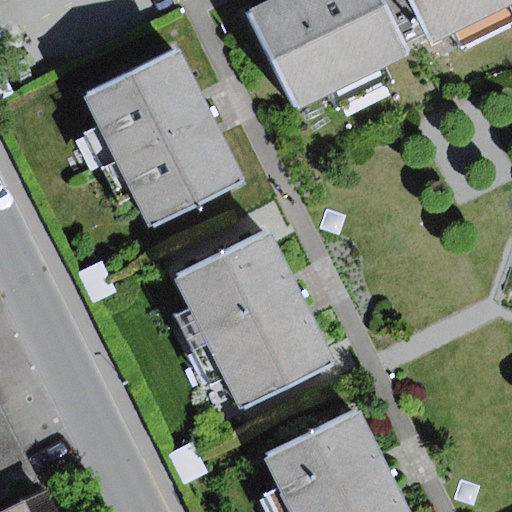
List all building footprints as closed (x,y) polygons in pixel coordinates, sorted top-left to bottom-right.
[(511,0),(269,0),(245,12),(293,109),(403,54),(398,45),(421,34),(427,45),(511,2),(511,0)] [(180,49),(89,93),(150,220),(241,176),(180,49)] [(272,232),(177,276),(237,407),(333,363),(272,232)] [(103,262),(82,272),(96,303),(118,293),(103,262)] [(0,470),(25,456),(0,404),(0,470)] [(409,511),(358,411),(264,458),(291,511),(409,511)] [(194,445),(173,455),(188,484),(208,473),(194,445)] [(0,500),(36,482),(25,456),(0,470),(0,500)] [(69,511),(57,484),(0,509),(0,511),(69,511)]
